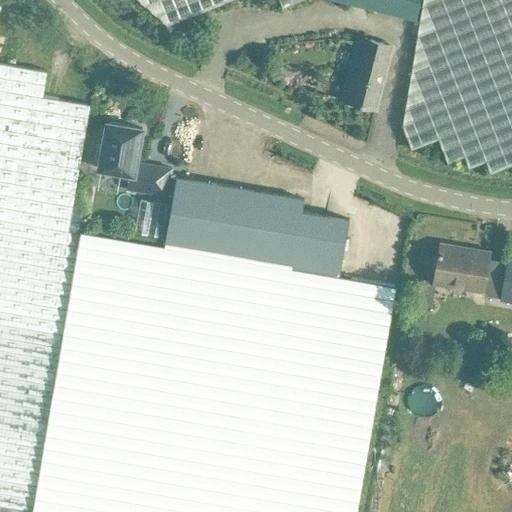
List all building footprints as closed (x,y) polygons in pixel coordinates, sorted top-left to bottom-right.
[(511,0),(139,0),(168,24),(230,0),(280,0),(281,1),(283,7),(300,0),(422,0),(402,125),(412,149),(438,138),(448,162),(465,155),(469,167),(486,161),(491,173),(511,164),(511,0)] [(341,0),(399,15),(417,18),(420,0),(341,0)] [(0,511),(32,511),(81,232),(68,230),(70,219),(90,103),(42,95),(46,71),(15,65),(20,40),(8,37),(0,36),(0,511)] [(342,99),(376,108),(386,70),(385,70),(392,45),(358,36),(342,99)] [(142,127),(107,121),(98,173),(131,177),(129,189),(167,194),(172,168),(136,162),(142,127)] [(176,177),(175,177),(164,240),(290,263),(290,266),(340,275),(349,219),(302,210),(304,198),(176,176),(176,177)] [(392,212),(364,215),(368,244),(395,241),(392,212)] [(81,232),(32,511),(357,511),(396,284),(340,275),(290,266),(290,263),(164,240),(163,246),(81,232)] [(483,290),(489,258),(464,254),(465,249),(440,244),(434,282),(483,290)] [(376,267),(387,257),(377,246),(366,256),(376,267)] [(511,259),(507,259),(506,261),(500,298),(511,299),(511,259)]
